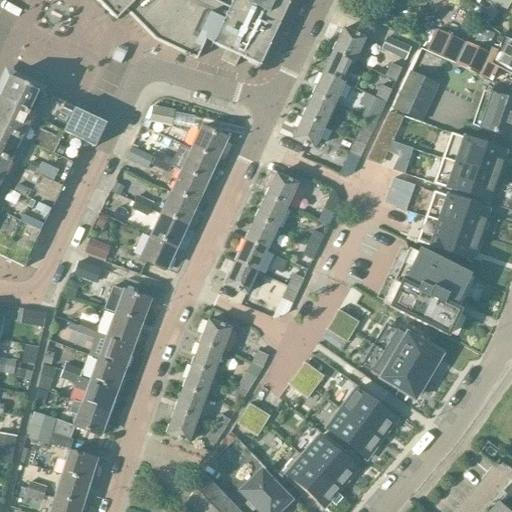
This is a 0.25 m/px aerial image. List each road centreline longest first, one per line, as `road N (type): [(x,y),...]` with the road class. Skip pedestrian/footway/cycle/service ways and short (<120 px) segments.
road 1 (residential): [(108,511),(160,352),(274,102)]
road 2 (residential): [(0,290),(31,294),(146,70),(274,102)]
road 3 (residential): [(386,511),(469,412),(511,314)]
